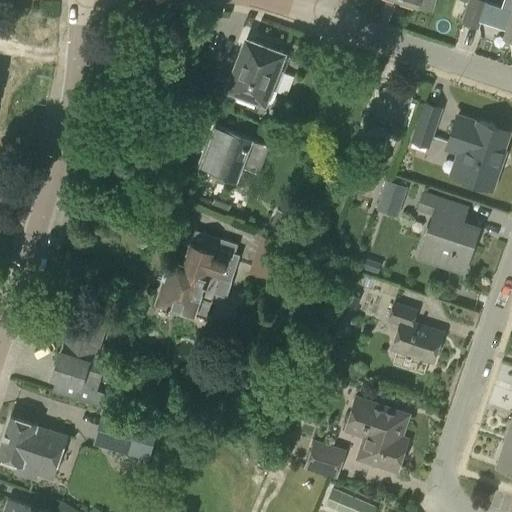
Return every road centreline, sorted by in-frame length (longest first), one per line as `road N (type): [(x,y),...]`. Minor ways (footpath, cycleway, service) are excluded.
road 1 (tertiary): [(0,347),(71,116),(82,0)]
road 2 (residential): [(460,511),(443,500),(441,477),(511,271)]
road 3 (residential): [(511,81),(325,18)]
